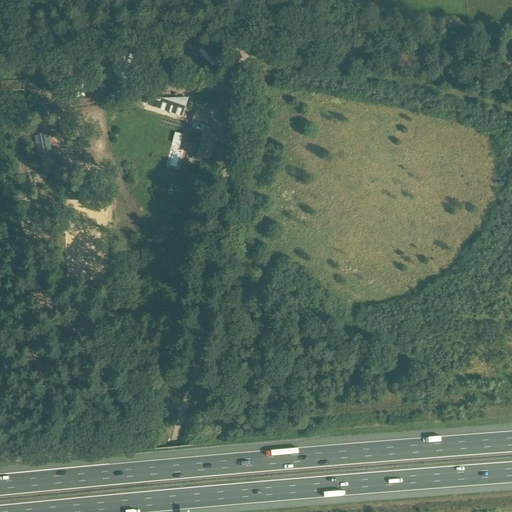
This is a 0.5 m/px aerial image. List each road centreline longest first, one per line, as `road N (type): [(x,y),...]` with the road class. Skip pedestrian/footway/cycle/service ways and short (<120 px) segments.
road 1 (motorway): [(511,442),(0,485)]
road 2 (motorway): [(73,511),(511,474)]
road 3 (track): [(237,54),(411,81),(511,108)]
road 4 (track): [(240,18),(0,38)]
